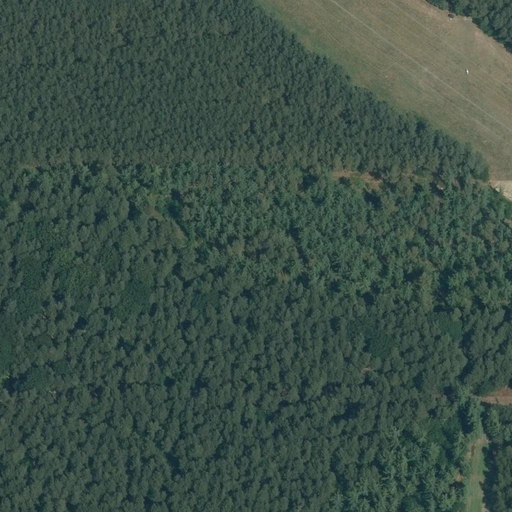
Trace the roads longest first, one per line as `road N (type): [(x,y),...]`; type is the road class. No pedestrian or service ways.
road 1 (track): [(0,178),(511,180)]
road 2 (track): [(0,408),(152,394),(367,399),(441,405),(479,429)]
